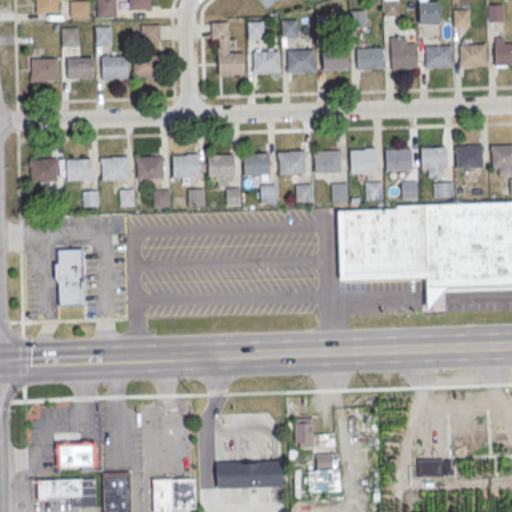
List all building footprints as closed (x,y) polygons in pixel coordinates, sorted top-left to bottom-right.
[(35,0),(57,0),(57,12),(36,13),(35,0)] [(88,0),(69,0),(70,17),(88,17),(88,0)] [(115,0),(97,0),(97,18),(116,17),(115,0)] [(148,0),(127,0),(128,8),(144,8),(144,9),(149,9),(148,0)] [(258,0),(266,8),(274,0),(258,0)] [(384,0),(384,14),(398,14),(398,0),(384,0)] [(417,2),(417,19),(432,18),(431,1),(417,2)] [(487,4),(488,21),(503,21),(503,3),(487,4)] [(468,8),(452,8),(453,26),(469,25),(468,8)] [(350,10),(350,25),(363,25),(363,9),(350,10)] [(297,19),(280,19),(281,36),(297,36),(297,19)] [(227,21),(210,22),(210,39),(216,39),(218,74),(243,72),(242,52),(228,52),(227,21)] [(262,21),(246,21),(247,38),(262,38),(262,21)] [(159,24),(140,25),(140,41),(159,41),(159,24)] [(111,26),(94,26),(95,43),(111,43),(111,26)] [(77,27),(61,28),(61,46),(78,46),(77,27)] [(388,37),(389,69),(417,68),(416,42),(405,43),(405,36),(388,37)] [(493,37),(494,65),(511,64),(511,42),(503,43),(503,36),(493,37)] [(450,44),(424,45),(424,67),(451,66),(450,44)] [(458,45),(459,66),(485,65),(484,44),(458,45)] [(355,48),(356,69),(383,67),(383,47),(355,48)] [(345,48),(321,49),(322,70),(346,69),(345,48)] [(313,49),(286,50),(287,72),(314,71),(313,49)] [(278,50),(251,50),(252,72),(278,72),(278,50)] [(158,54),(131,54),(132,76),(158,76),(158,54)] [(127,55),(101,56),(101,77),(127,77),(127,55)] [(93,56),(67,57),(67,79),(93,78),(93,56)] [(57,58),(30,58),(31,80),(57,79),(57,58)] [(491,145),(511,144),(511,166),(492,167),(491,145)] [(455,146),(480,145),(481,167),(455,167),(455,146)] [(419,147),(445,146),(446,167),(420,168),(419,147)] [(384,148),(410,147),(411,169),(385,170),(384,148)] [(349,150),(374,149),(375,171),(349,171),(349,150)] [(313,151),(339,150),(339,171),(314,172),(313,151)] [(277,152),(303,151),(304,172),(278,173),(277,152)] [(242,153),(268,152),(269,174),(243,174),(242,153)] [(207,154),(233,153),(234,175),(208,176),(207,154)] [(172,155),(197,154),(198,175),(172,176),(172,155)] [(136,156),(161,155),(162,177),(136,178),(136,156)] [(100,157),(125,156),(126,178),(100,179),(100,157)] [(64,158),(90,157),(91,179),(65,180),(64,158)] [(29,159),(54,158),(55,180),(29,181),(29,159)] [(399,180),(416,180),(417,198),(400,198),(399,180)] [(364,181),(381,181),(381,199),(364,199),(364,181)] [(433,181),(452,181),(453,196),(433,197),(433,181)] [(330,182),(346,182),(347,200),(330,200),(330,182)] [(294,183),(310,183),(311,201),(294,201),(294,183)] [(259,184),(276,184),(276,202),(259,202),(259,184)] [(186,188),(203,187),(204,205),(187,206),(186,188)] [(224,187),(241,187),(241,204),(224,205),(224,187)] [(118,188),(132,188),(133,205),(119,206),(118,188)] [(152,188),(169,188),(169,206),(152,206),(152,188)] [(81,190),(98,189),(98,206),(81,206),(81,190)] [(335,210),(395,208),(395,204),(511,201),(511,285),(444,287),(425,308),(424,277),(337,279),(335,210)] [(81,248),(83,302),(58,303),(57,281),(54,277),(53,262),(57,262),(57,249),(81,248)] [(293,418),(311,417),(313,447),(299,448),(298,442),(294,442),(293,418)] [(94,469),(94,442),(56,442),(56,469),(94,469)] [(316,454),(331,453),(331,468),(316,468),(316,454)] [(415,476),(451,476),(451,459),(415,459),(415,476)] [(215,463),(280,460),(281,486),(216,488),(215,463)] [(337,490),(337,470),(316,470),(316,490),(337,490)] [(102,511),(101,475),(129,474),(129,511),(102,511)] [(37,480),(94,478),(95,507),(71,507),(71,496),(37,497),(37,480)] [(152,511),(152,480),(194,479),(195,508),(171,509),(171,511),(152,511)]
